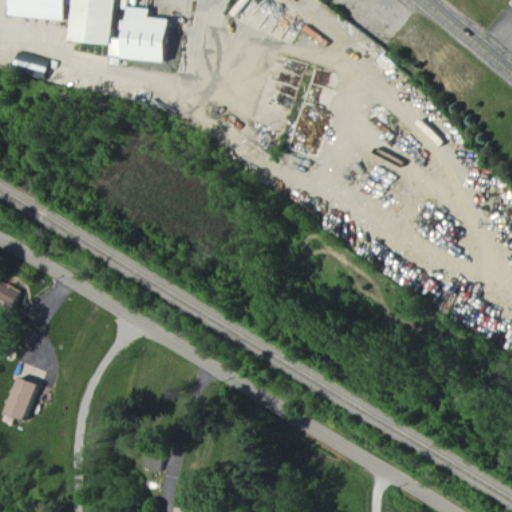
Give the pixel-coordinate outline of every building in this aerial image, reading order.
[(10,0),(65,0),(64,19),(9,13),(10,0)] [(71,0),(115,0),(112,36),(111,43),(68,39),(71,0)] [(112,36),(111,43),(110,54),(168,59),(172,17),(149,15),(150,7),(127,5),(124,37),(112,36)] [(0,296),(0,301),(16,309),(24,293),(6,284),(0,296)] [(31,421),(39,385),(18,380),(9,416),(31,421)] [(172,453),(155,448),(149,470),(166,474),(172,453)]
